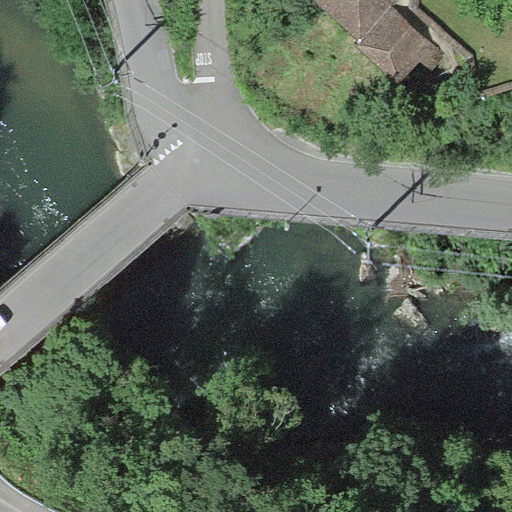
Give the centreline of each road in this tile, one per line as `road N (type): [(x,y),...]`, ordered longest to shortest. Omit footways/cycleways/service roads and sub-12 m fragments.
road 1 (tertiary): [(202,154),(262,184),(511,204)]
road 2 (tertiary): [(202,154),(173,189),(0,327)]
road 3 (unclassified): [(135,0),(162,93),(202,154)]
